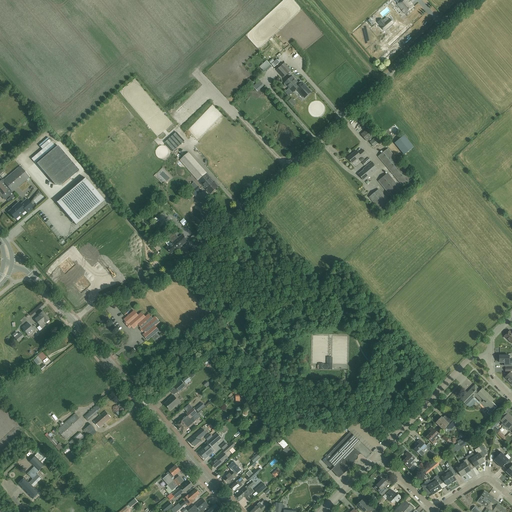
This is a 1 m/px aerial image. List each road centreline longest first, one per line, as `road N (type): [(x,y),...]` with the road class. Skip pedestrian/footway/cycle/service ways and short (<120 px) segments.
road 1 (unclassified): [(73,321),(96,301),(181,264),(467,0)]
road 2 (tertiary): [(236,511),(73,321)]
road 3 (unclassified): [(376,454),(470,359),(490,356)]
